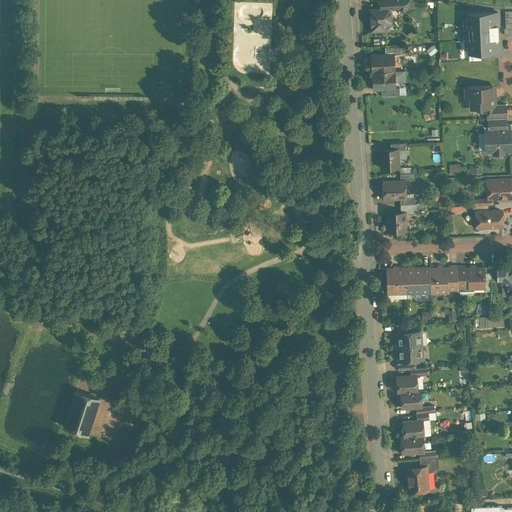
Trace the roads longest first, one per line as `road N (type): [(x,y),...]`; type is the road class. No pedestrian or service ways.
road 1 (residential): [(382,511),(365,248)]
road 2 (residential): [(365,248),(345,0)]
road 3 (residential): [(365,248),(511,244)]
